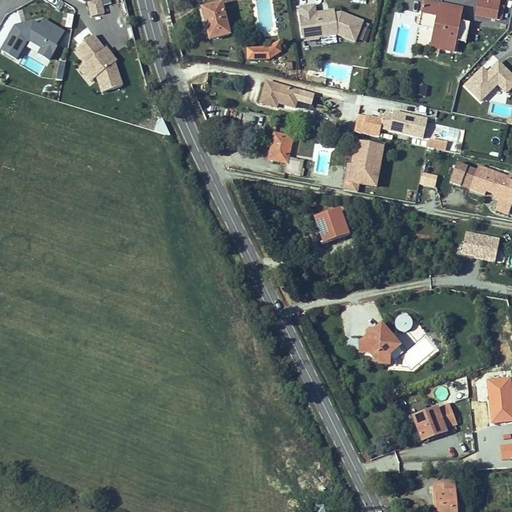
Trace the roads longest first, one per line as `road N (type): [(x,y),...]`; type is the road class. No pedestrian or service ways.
road 1 (secondary): [(138,0),(146,46),(220,214),(373,511)]
road 2 (unknown): [(199,166),(511,222)]
road 3 (unknown): [(272,312),(430,277),(511,287)]
